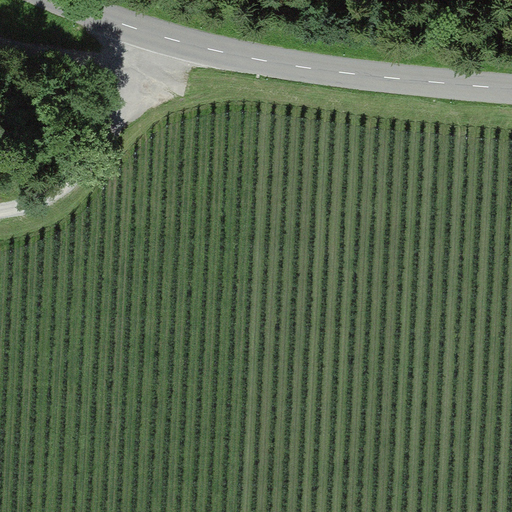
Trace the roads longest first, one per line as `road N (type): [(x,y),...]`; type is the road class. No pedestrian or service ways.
road 1 (tertiary): [(60,0),(247,58),(511,88)]
road 2 (track): [(159,36),(77,175),(47,199),(0,212)]
road 3 (track): [(0,41),(144,69)]
